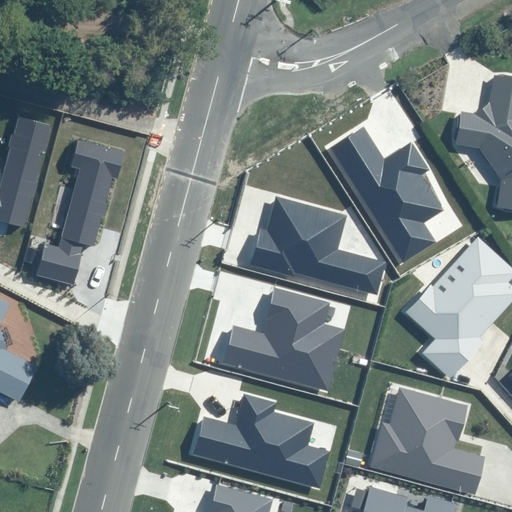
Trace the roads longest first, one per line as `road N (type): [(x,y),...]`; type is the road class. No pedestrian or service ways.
road 1 (unclassified): [(100,511),(225,51)]
road 2 (residential): [(225,51),(282,65),(318,62),(439,0)]
